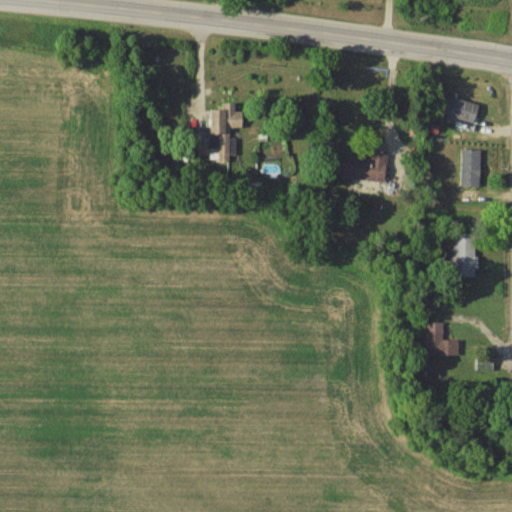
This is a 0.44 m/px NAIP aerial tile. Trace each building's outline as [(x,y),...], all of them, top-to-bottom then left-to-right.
[(475,125),(481,106),(444,95),(438,114),(475,125)] [(231,129),(244,129),(244,114),(238,113),(238,105),(224,104),(224,111),(213,111),(212,139),(199,139),(199,156),(219,156),(219,162),(231,162),(231,129)] [(481,188),(481,151),(462,151),(462,188),(481,188)] [(386,183),(389,156),(370,154),(370,160),(340,157),(338,178),(386,183)] [(455,279),(478,279),(477,236),(455,236),(455,279)] [(428,322),(428,355),(460,355),(460,340),(443,340),(443,322),(428,322)]
